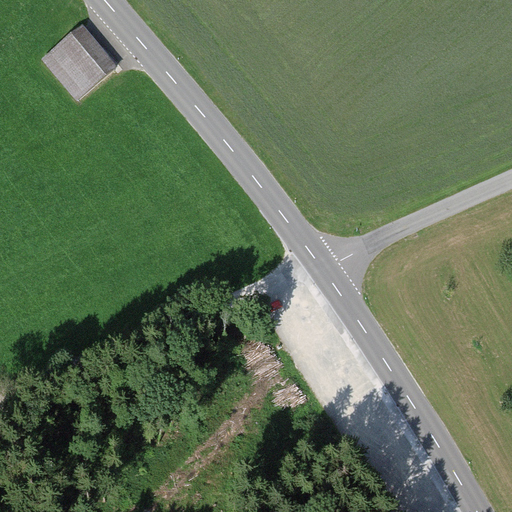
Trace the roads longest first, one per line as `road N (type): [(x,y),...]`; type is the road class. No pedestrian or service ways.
road 1 (tertiary): [(106,0),(324,268),(477,511)]
road 2 (track): [(0,401),(324,268)]
